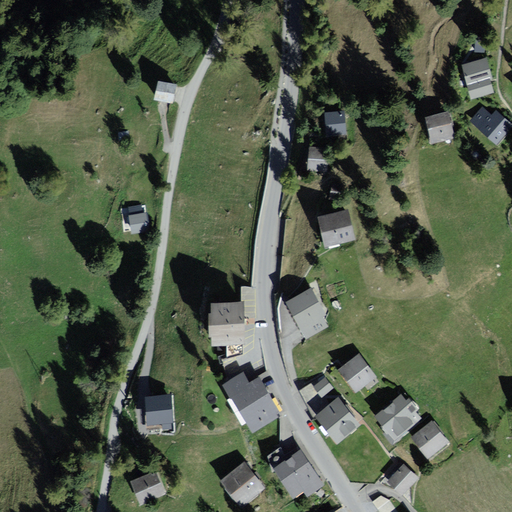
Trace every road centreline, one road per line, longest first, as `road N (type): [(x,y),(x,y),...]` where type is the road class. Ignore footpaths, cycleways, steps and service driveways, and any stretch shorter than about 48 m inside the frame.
road 1 (tertiary): [(297,0),(263,285),(269,339),(287,395),(361,511)]
road 2 (residential): [(227,0),(181,128),(158,277),(119,413),(105,511)]
road 3 (track): [(54,511),(0,356)]
